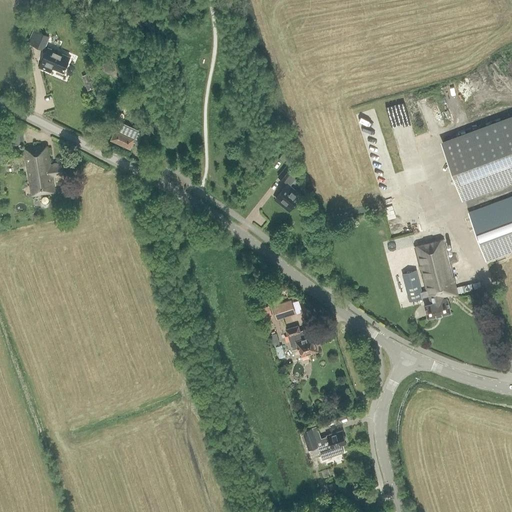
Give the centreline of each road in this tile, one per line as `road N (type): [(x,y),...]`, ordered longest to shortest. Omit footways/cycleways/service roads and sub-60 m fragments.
road 1 (tertiary): [(408,355),(193,202),(0,102)]
road 2 (tertiary): [(400,511),(380,433),(408,355)]
